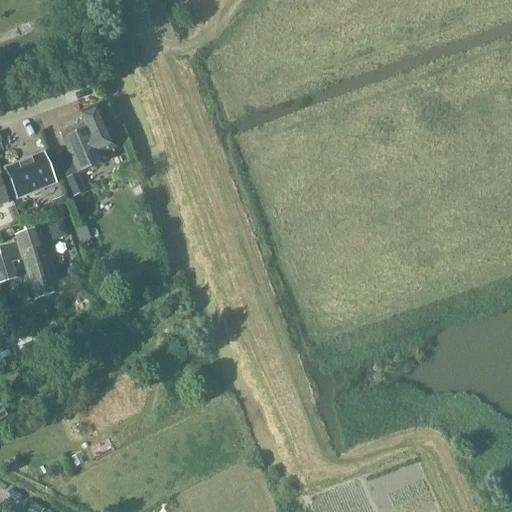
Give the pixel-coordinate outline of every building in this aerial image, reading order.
[(52,14),(50,18),(52,22),(53,23),(56,24),(60,23),(62,19),(61,14),(57,12),(52,14)] [(73,199),(84,194),(81,185),(78,177),(102,167),(99,158),(115,151),(98,109),(80,116),(84,125),(60,136),(63,143),(62,144),(77,177),(66,181),(69,190),(73,199)] [(51,173),(46,160),(7,176),(17,201),(59,184),(55,172),(51,173)] [(0,208),(8,205),(0,182),(0,208)] [(66,199),(53,203),(56,212),(69,207),(66,199)] [(63,223),(49,228),(53,243),(68,238),(63,223)] [(84,228),(73,232),(78,244),(89,240),(84,228)] [(57,295),(37,231),(13,238),(15,245),(0,250),(0,284),(16,280),(11,265),(22,262),(34,302),(57,295)] [(59,394),(36,406),(41,415),(64,403),(59,394)]
